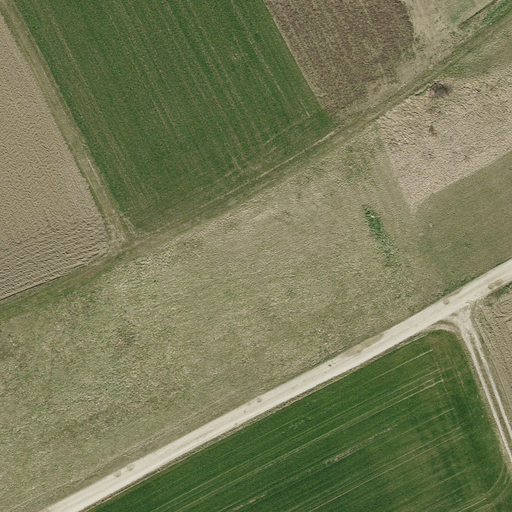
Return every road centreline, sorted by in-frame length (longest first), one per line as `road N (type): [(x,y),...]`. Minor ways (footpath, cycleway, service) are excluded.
road 1 (track): [(0,311),(131,253),(365,122),(511,11)]
road 2 (track): [(511,270),(58,511)]
road 3 (track): [(5,0),(131,253)]
road 4 (track): [(511,444),(458,300)]
